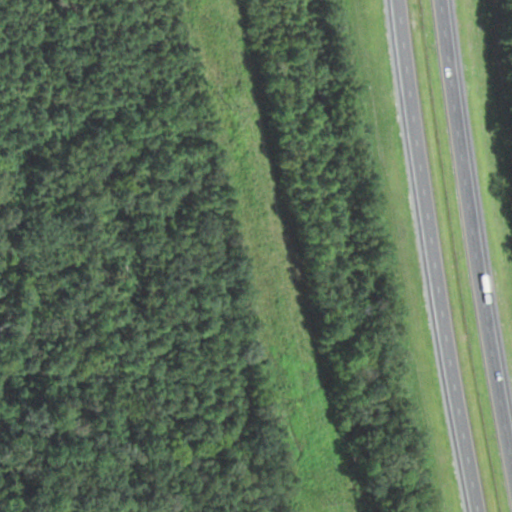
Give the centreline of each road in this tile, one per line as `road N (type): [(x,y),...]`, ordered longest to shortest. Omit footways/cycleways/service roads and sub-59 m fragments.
road 1 (motorway): [(397,0),(477,511)]
road 2 (motorway): [(511,463),(441,0)]
